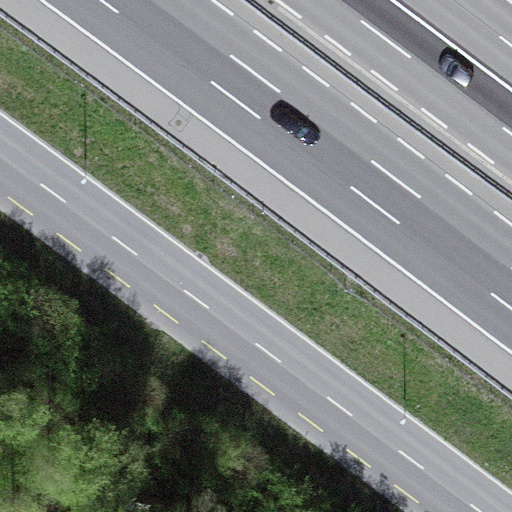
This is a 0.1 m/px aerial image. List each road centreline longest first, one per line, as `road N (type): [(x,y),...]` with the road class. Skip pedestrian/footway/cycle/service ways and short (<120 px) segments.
road 1 (primary): [(0,153),(480,511)]
road 2 (motorway): [(127,0),(511,289)]
road 3 (motorway): [(511,124),(333,0)]
